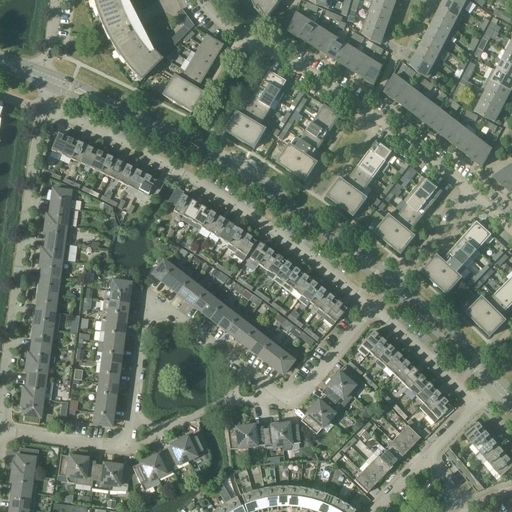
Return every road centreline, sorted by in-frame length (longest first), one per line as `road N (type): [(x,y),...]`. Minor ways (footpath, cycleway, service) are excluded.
road 1 (tertiary): [(391,284),(240,174),(44,77)]
road 2 (residential): [(370,309),(222,199),(40,107)]
road 3 (residential): [(475,195),(382,122),(216,19),(200,0)]
road 4 (residential): [(0,402),(40,107)]
road 5 (residential): [(125,447),(145,315),(178,316),(236,362)]
road 6 (residential): [(283,397),(297,395),(370,309)]
road 7 (residential): [(0,431),(125,447)]
road 8 (residential): [(391,284),(475,195)]
